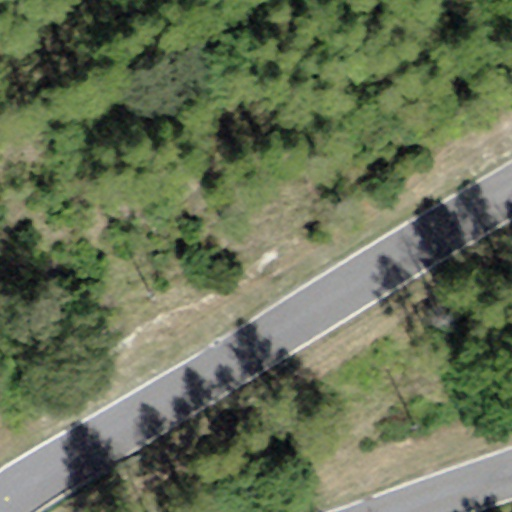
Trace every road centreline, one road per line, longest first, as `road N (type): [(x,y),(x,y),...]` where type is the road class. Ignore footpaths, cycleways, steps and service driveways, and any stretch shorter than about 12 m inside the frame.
road 1 (unclassified): [(511,187),(0,504)]
road 2 (unclassified): [(395,511),(511,471)]
